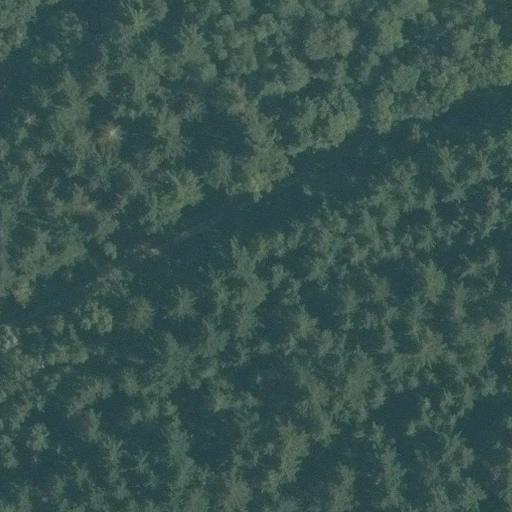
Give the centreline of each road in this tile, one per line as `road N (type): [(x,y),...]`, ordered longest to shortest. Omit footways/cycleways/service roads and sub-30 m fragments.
road 1 (track): [(229,215),(363,147),(511,86)]
road 2 (track): [(0,331),(229,215)]
